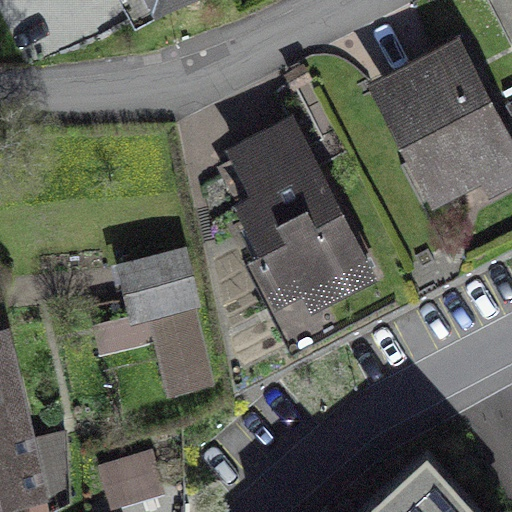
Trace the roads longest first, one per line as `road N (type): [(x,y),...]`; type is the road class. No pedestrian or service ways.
road 1 (residential): [(375,0),(256,61),(153,95),(0,104)]
road 2 (residential): [(511,346),(368,424),(269,511)]
